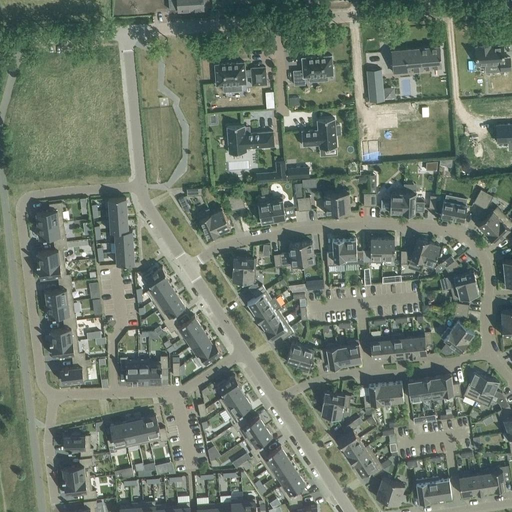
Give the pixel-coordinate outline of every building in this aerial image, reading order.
[(168,0),(169,9),(175,9),(175,7),(178,7),(179,10),(192,9),(194,9),(204,9),(203,0),(168,0)] [(478,46),(475,46),(477,62),(477,64),(477,65),(478,64),(486,64),(500,63),(501,70),(511,69),(510,57),(504,57),(503,44),(491,45),(491,44),(490,44),(486,44),(478,45),(478,46)] [(440,45),(392,50),(394,72),(424,69),(423,67),(442,65),(440,45)] [(332,74),(333,74),(333,73),(332,56),(332,55),(331,55),(303,57),(302,57),(302,58),(303,69),(294,70),(295,84),(305,83),(304,76),(318,75),(318,80),(327,79),(327,74),(332,74)] [(216,85),(232,83),(233,90),(242,89),(241,83),(246,82),(246,76),(252,75),(252,85),(267,83),(266,66),(251,67),(251,69),(245,70),(245,61),(215,63),(216,85)] [(381,68),(368,69),(369,100),(382,100),(381,68)] [(300,105),(299,96),(289,97),(289,105),(300,105)] [(380,125),(381,133),(383,133),(383,142),(398,141),(398,138),(405,138),(404,126),(397,126),(396,113),(381,114),(382,125),(380,125)] [(318,129),(301,130),(303,145),(319,143),(320,147),(337,146),(336,134),(341,133),(340,124),(335,125),(335,118),(317,119),(318,129)] [(511,122),(497,124),(498,142),(511,140),(511,122)] [(227,126),(229,152),(247,151),(246,147),(274,145),(273,130),(245,133),(245,124),(227,126)] [(367,141),(369,161),(380,160),(378,140),(367,141)] [(286,160),(276,160),(277,180),(287,180),(286,160)] [(426,161),(426,169),(437,169),(437,161),(426,161)] [(288,167),(289,178),(309,176),(308,166),(288,167)] [(187,188),(187,195),(202,194),(202,187),(187,188)] [(381,198),(381,209),(390,209),(390,211),(402,212),(403,212),(404,189),(391,188),(391,198),(381,198)] [(480,205),(487,192),(481,188),(474,201),(480,205)] [(338,212),(337,189),(324,190),(326,213),(338,212)] [(349,189),(337,189),(338,212),(350,211),(349,189)] [(404,189),(403,212),(415,212),(415,209),(423,209),(423,201),(416,201),(416,189),(404,189)] [(242,192),(235,193),(238,208),(245,206),(242,192)] [(493,195),(487,192),(480,205),(486,208),(493,195)] [(238,208),(235,193),(228,195),(231,209),(238,208)] [(270,197),(270,194),(257,196),(262,222),(274,220),(270,197)] [(270,197),(274,220),(286,218),(282,195),(270,197)] [(127,208),(126,196),(109,198),(109,209),(127,208)] [(444,200),(441,215),(464,219),(467,204),(444,200)] [(64,221),(62,209),(63,209),(62,201),(49,202),(50,210),(36,211),(38,224),(64,221)] [(487,233),(506,214),(497,205),(478,224),(486,232),(486,233),(487,233)] [(221,206),(211,211),(210,211),(220,232),(220,231),(231,226),(221,206)] [(210,211),(211,211),(209,207),(197,213),(208,237),(220,232),(210,211)] [(128,218),(127,208),(109,209),(110,220),(128,218)] [(511,225),(511,221),(506,214),(487,233),(495,242),(511,225)] [(129,229),(128,218),(110,220),(111,231),(115,230),(133,229),(129,229)] [(65,233),(64,221),(38,224),(39,237),(44,237),(47,237),(47,236),(53,236),(54,242),(67,241),(66,233),(65,233)] [(133,240),(133,229),(115,230),(115,241),(133,240)] [(345,238),(344,238),(345,258),(346,258),(357,258),(356,237),(345,238)] [(383,257),(383,237),(371,237),(371,261),(383,261),(383,257)] [(395,237),(383,237),(383,257),(394,258),(395,237)] [(422,264),(429,240),(418,237),(410,260),(422,264)] [(345,258),(344,238),(332,238),(333,251),(327,251),(328,264),(346,263),(346,258),(345,258)] [(134,251),(133,240),(115,241),(116,252),(134,251)] [(312,240),(301,242),(304,262),(315,261),(312,240)] [(429,241),(429,240),(422,264),(433,267),(440,244),(429,241)] [(65,261),(64,249),(68,248),(67,241),(54,242),(55,249),(37,251),(39,261),(37,261),(37,263),(39,263),(39,264),(65,261)] [(304,262),(301,242),(289,243),(290,251),(280,253),(282,265),(291,264),(292,267),(304,266),(304,262)] [(135,262),(134,251),(116,252),(117,263),(135,262)] [(275,266),(282,265),(281,259),(280,253),(274,254),(275,266)] [(445,266),(456,259),(452,254),(442,261),(445,266)] [(234,256),(233,268),(256,269),(257,257),(234,256)] [(511,258),(502,260),(504,272),(511,271),(511,258)] [(456,259),(445,266),(449,272),(459,265),(456,259)] [(66,273),(65,261),(39,264),(40,277),(58,275),(59,282),(72,280),(71,273),(66,273)] [(168,277),(170,276),(163,266),(154,271),(153,269),(143,276),(151,287),(151,288),(167,277),(168,277)] [(255,281),(256,269),(233,268),(233,279),(255,281)] [(448,276),(451,287),(477,281),(474,269),(448,276)] [(153,299),(175,284),(172,279),(170,281),(168,277),(167,277),(151,288),(151,287),(147,290),(153,299)] [(73,300),(72,288),(73,287),(72,280),(59,282),(60,288),(45,290),(47,303),(73,300)] [(477,281),(451,287),(451,288),(454,299),(479,292),(477,281)] [(179,295),(177,291),(179,290),(175,284),(153,299),(159,308),(179,295)] [(252,291),(255,296),(266,289),(263,284),(252,291)] [(98,289),(90,290),(91,297),(99,296),(98,289)] [(269,301),(270,301),(273,299),(266,289),(255,296),(247,302),(253,311),(269,301)] [(176,311),(186,305),(179,295),(159,308),(165,318),(163,319),(167,325),(178,318),(175,313),(177,312),(176,311)] [(100,297),(92,298),(94,306),(101,305),(100,297)] [(75,312),(73,300),(47,303),(49,316),(53,315),(53,316),(56,316),(56,315),(63,314),(64,321),(76,319),(76,312),(75,312)] [(275,309),(270,301),(269,301),(253,311),(254,312),(256,315),(259,320),(275,309)] [(457,302),(456,308),(468,310),(469,304),(457,302)] [(265,329),(284,317),(278,307),(275,309),(259,320),(265,329)] [(467,316),(468,310),(456,308),(455,314),(467,316)] [(511,309),(501,310),(502,322),(511,321),(511,309)] [(185,335),(202,324),(195,314),(186,321),(185,320),(182,322),(183,322),(181,323),(178,318),(167,325),(171,331),(175,329),(181,338),(185,336),(185,335)] [(290,326),(284,317),(265,329),(271,339),(280,333),(290,326)] [(78,339),(76,327),(77,327),(76,319),(64,321),(64,327),(50,329),(52,340),(50,340),(50,341),(52,341),(52,342),(78,339)] [(451,328),(467,341),(468,341),(467,341),(474,332),(458,319),(451,328)] [(511,334),(511,321),(502,322),(502,335),(511,334)] [(191,344),(210,332),(206,327),(204,328),(202,324),(185,335),(185,336),(191,344)] [(294,331),(290,326),(280,333),(283,338),(294,331)] [(467,341),(451,328),(448,326),(441,336),(460,351),(467,341)] [(197,353),(214,342),(213,342),(211,338),(213,337),(210,332),(191,344),(197,353)] [(405,355),(403,336),(404,336),(403,333),(392,334),(394,356),(405,355)] [(394,356),(392,334),(381,335),(383,357),(388,357),(394,356)] [(427,353),(426,343),(425,334),(414,335),(416,354),(427,353)] [(383,357),(381,335),(370,336),(372,358),(383,357)] [(416,354),(414,335),(404,336),(403,336),(405,355),(410,355),(416,354)] [(347,343),(348,343),(351,362),(362,360),(358,338),(347,340),(347,343)] [(79,351),(78,339),(52,342),(53,355),(72,353),(73,360),(85,358),(85,351),(79,351)] [(214,357),(222,351),(215,340),(213,342),(214,342),(197,353),(195,354),(203,366),(215,359),(214,357)] [(298,364),(303,344),(292,341),(286,361),(298,364)] [(341,364),(337,345),(338,345),(337,342),(326,344),(326,347),(328,360),(330,366),(341,364)] [(351,362),(348,343),(347,343),(338,345),(337,345),(341,364),(351,362)] [(315,347),(303,344),(298,364),(309,367),(315,347)] [(328,360),(326,347),(320,348),(322,361),(328,360)] [(162,370),(162,367),(168,367),(168,354),(160,354),(160,359),(150,359),(149,359),(150,382),(162,381),(162,370)] [(139,382),(138,357),(127,358),(127,355),(120,356),(121,369),(126,368),(126,371),(127,371),(127,382),(139,382)] [(150,382),(149,359),(150,359),(150,357),(138,357),(139,382),(150,382)] [(89,378),(87,365),(91,365),(90,358),(85,358),(73,360),(73,366),(69,367),(69,366),(65,367),(61,368),(62,376),(63,381),(64,381),(70,380),(70,383),(79,382),(79,379),(89,378)] [(476,400),(487,375),(474,370),(464,394),(476,400)] [(440,375),(443,397),(455,395),(453,383),(451,373),(440,375)] [(242,384),(235,374),(226,379),(225,377),(215,384),(223,395),(223,396),(240,385),(242,384)] [(443,397),(440,375),(430,376),(433,395),(432,395),(433,399),(443,397)] [(499,381),(487,375),(476,400),(489,405),(499,381)] [(433,395),(430,376),(424,377),(419,378),(421,397),(432,395),(433,395)] [(421,397),(419,378),(408,380),(411,398),(421,397)] [(402,380),(391,381),(393,400),(404,399),(402,380)] [(393,400),(391,381),(380,383),(383,405),(394,404),(393,400)] [(383,405),(380,383),(380,382),(369,384),(370,394),(371,400),(371,406),(383,405)] [(459,382),(453,383),(455,395),(461,394),(459,382)] [(245,394),(240,385),(223,396),(223,395),(219,398),(225,407),(245,394)] [(351,394),(325,390),(323,402),(345,406),(349,406),(351,394)] [(252,404),(245,394),(225,407),(231,417),(229,418),(233,424),(244,417),(241,412),(243,411),(243,410),(252,404)] [(498,401),(502,408),(509,404),(505,397),(500,400),(498,401)] [(207,414),(204,401),(198,403),(200,415),(207,414)] [(343,417),(345,406),(323,402),(321,413),(343,417)] [(511,410),(511,409),(509,404),(502,408),(497,410),(501,417),(501,418),(505,430),(511,427),(511,414),(511,415),(510,412),(511,410)] [(160,427),(159,425),(157,419),(156,414),(153,415),(153,414),(144,416),(150,440),(161,438),(161,440),(168,438),(165,426),(160,427)] [(150,440),(144,416),(140,417),(140,415),(133,417),(139,443),(150,440)] [(247,422),(244,417),(233,424),(237,430),(239,429),(245,438),(266,425),(259,415),(250,421),(249,420),(247,422)] [(139,443),(133,417),(126,418),(126,420),(122,421),(128,445),(139,443)] [(342,427),(346,432),(353,427),(354,428),(357,426),(353,420),(342,427)] [(128,445),(122,421),(113,423),(111,424),(112,429),(113,435),(112,435),(113,437),(107,439),(110,451),(117,450),(117,448),(128,445)] [(273,435),(266,425),(245,438),(252,447),(250,449),(254,455),(264,448),(261,443),(263,441),(273,435)] [(343,447),(360,437),(354,428),(353,427),(346,432),(337,438),(343,447)] [(91,446),(90,433),(81,434),(81,431),(71,432),(71,434),(66,434),(66,435),(64,435),(64,440),(64,448),(69,448),(69,449),(72,448),(80,448),(81,455),(94,453),(93,446),(91,446)] [(365,445),(360,437),(343,447),(344,448),(350,456),(366,446),(365,445)] [(374,453),(368,443),(365,445),(366,446),(350,456),(353,461),(356,465),(374,453)] [(267,468),(288,454),(281,444),(272,451),(271,450),(269,452),(269,453),(268,453),(264,448),(254,455),(258,461),(261,459),(267,468)] [(218,448),(210,454),(211,458),(215,457),(222,453),(218,448)] [(381,462),(374,453),(356,465),(357,467),(362,475),(370,469),(381,462)] [(296,462),(292,457),(290,458),(288,454),(267,468),(274,477),(278,475),(277,474),(296,462)] [(90,477),(89,464),(93,464),(92,456),(79,458),(80,465),(63,467),(64,477),(63,477),(63,479),(64,479),(64,480),(90,477)] [(297,468),(299,467),(296,462),(277,474),(278,475),(283,483),(300,472),(297,468)] [(381,462),(370,469),(373,474),(384,467),(381,462)] [(505,488),(502,465),(490,467),(494,489),(505,488)] [(494,489),(490,467),(480,468),(480,472),(484,491),(494,489)] [(474,492),(471,473),(470,470),(458,472),(462,494),(474,492)] [(306,482),(300,472),(283,483),(279,486),(286,496),(289,501),(302,497),(297,489),(306,482)] [(484,491),(480,472),(471,473),(474,492),(478,492),(484,491)] [(441,497),(439,478),(438,475),(427,476),(431,499),(441,497)] [(387,499),(393,480),(382,476),(376,496),(387,499)] [(431,499),(427,476),(416,478),(419,501),(431,499)] [(92,489),(90,477),(64,480),(66,493),(83,491),(84,498),(97,496),(96,488),(92,489)] [(452,495),(449,477),(439,478),(441,497),(452,495)] [(398,503),(405,484),(393,480),(387,499),(398,503)] [(244,511),(243,498),(244,498),(243,495),(231,496),(231,500),(232,500),(232,511),(244,511)] [(256,511),(256,508),(256,505),(255,497),(244,498),(243,498),(244,511),(256,511)] [(303,506),(302,497),(289,501),(290,508),(297,507),(298,511),(317,511),(317,504),(303,506)] [(74,510),(69,511),(104,511),(102,500),(97,501),(96,499),(84,500),(85,508),(77,509),(74,509),(74,510)] [(155,511),(155,503),(155,499),(143,500),(144,511),(155,511)] [(144,511),(143,500),(131,501),(132,504),(132,511),(144,511)] [(191,511),(191,510),(190,510),(190,500),(177,501),(177,503),(178,503),(178,511),(191,511)] [(232,511),(232,500),(231,500),(220,501),(221,511),(232,511)] [(221,511),(220,501),(209,502),(209,511),(221,511)] [(167,511),(167,504),(167,502),(155,503),(155,511),(167,511)] [(209,511),(209,502),(197,503),(197,511),(209,511)] [(178,511),(178,503),(177,503),(167,504),(167,511),(178,511)]
